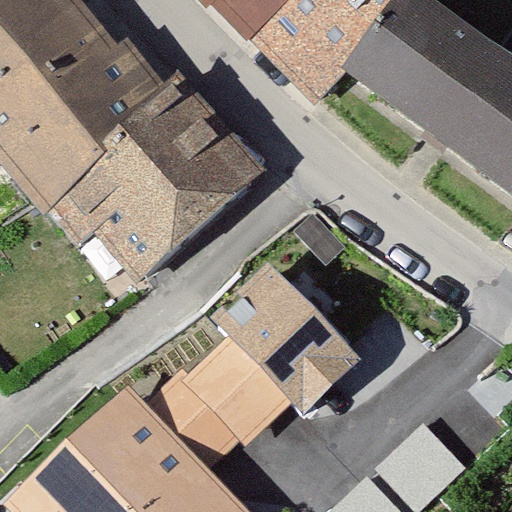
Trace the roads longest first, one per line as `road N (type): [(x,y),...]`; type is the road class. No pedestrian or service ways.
road 1 (residential): [(313,161),(153,313),(0,413)]
road 2 (residential): [(511,306),(487,336),(265,511)]
road 3 (residential): [(511,299),(313,161)]
road 4 (residential): [(313,161),(148,0)]
